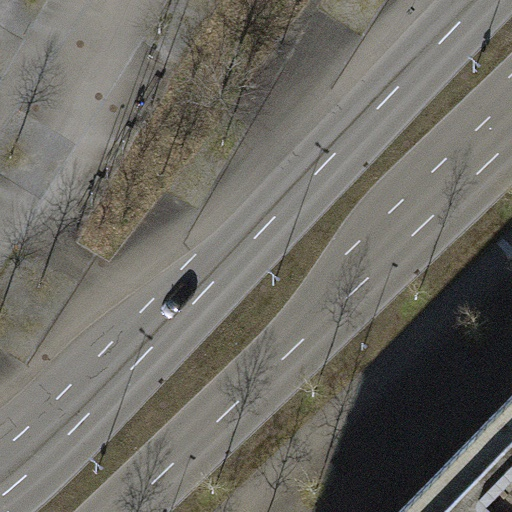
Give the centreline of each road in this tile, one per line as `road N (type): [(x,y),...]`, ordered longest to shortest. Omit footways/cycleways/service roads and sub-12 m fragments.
road 1 (secondary): [(483,0),(80,423),(0,496)]
road 2 (secondary): [(123,511),(511,142)]
